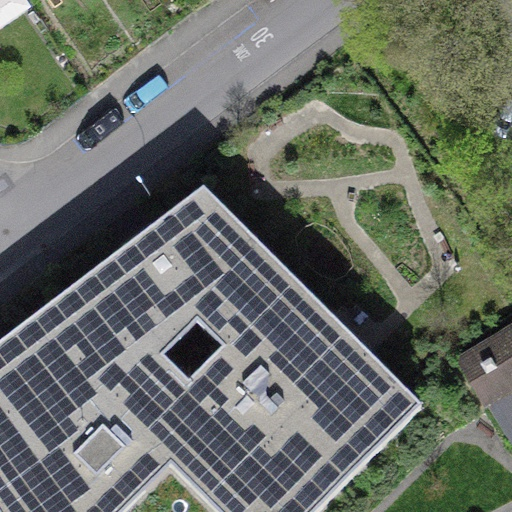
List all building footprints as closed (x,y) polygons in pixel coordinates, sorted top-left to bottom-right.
[(0,0),(0,31),(46,0),(0,0)] [(321,511),(422,410),(204,192),(0,347),(0,511),(129,511),(172,470),(214,511),(321,511)] [(484,402),(485,401),(511,384),(511,331),(462,362),(484,402)] [(511,384),(485,401),(488,406),(441,430),(458,462),(511,435),(511,384)] [(214,511),(172,470),(129,511),(214,511)]
